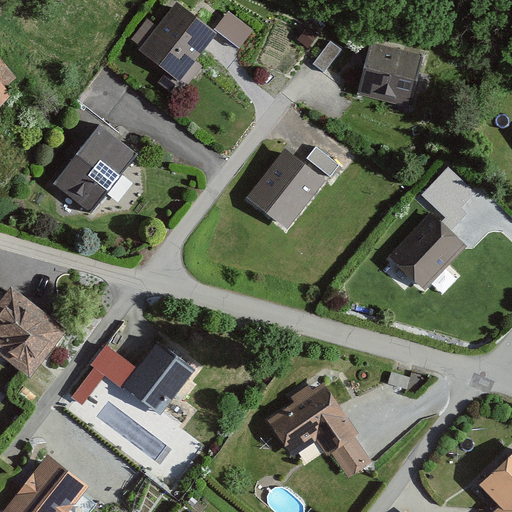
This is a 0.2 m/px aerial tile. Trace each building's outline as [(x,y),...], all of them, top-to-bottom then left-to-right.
[(135,43),(186,83),(225,34),(186,3),(163,31),(152,22),(135,43)] [(323,37),(313,30),(304,42),(315,50),(323,37)] [(348,52),(336,44),(316,70),(328,79),(348,52)] [(432,58),(384,44),(369,97),(417,110),(432,58)] [(0,117),(21,96),(13,89),(23,80),(0,57),(0,117)] [(141,159),(107,132),(62,188),(96,215),(141,159)] [(307,165),(289,152),(251,202),(292,232),(340,167),(318,150),(307,165)] [(477,216),(457,196),(444,209),(464,229),(477,216)] [(472,247),(438,213),(393,259),(427,292),(472,247)] [(72,331),(17,290),(0,311),(0,352),(36,379),(72,331)] [(199,369),(161,342),(128,389),(166,416),(199,369)] [(298,455),(321,441),(330,456),(366,433),(334,384),(319,394),(314,386),(295,398),(298,404),(275,419),(298,455)] [(511,511),(511,452),(478,484),(499,507),(493,511),(511,511)] [(10,511),(73,511),(94,485),(55,455),(10,511)]
